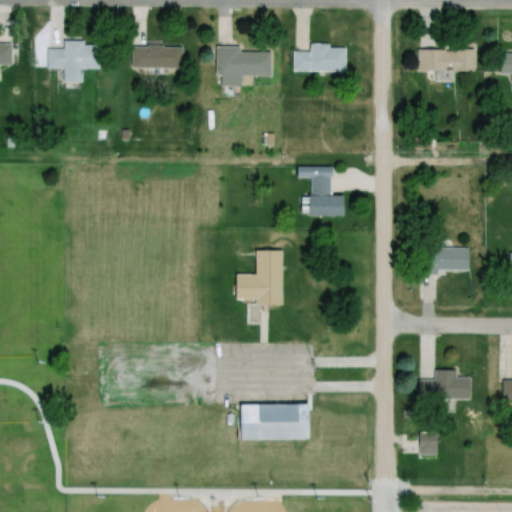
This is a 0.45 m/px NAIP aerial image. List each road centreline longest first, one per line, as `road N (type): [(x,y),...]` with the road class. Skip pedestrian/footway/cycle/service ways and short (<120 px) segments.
road 1 (residential): [(387,511),(382,0)]
road 2 (residential): [(511,3),(188,0)]
road 3 (residential): [(511,326),(384,325)]
